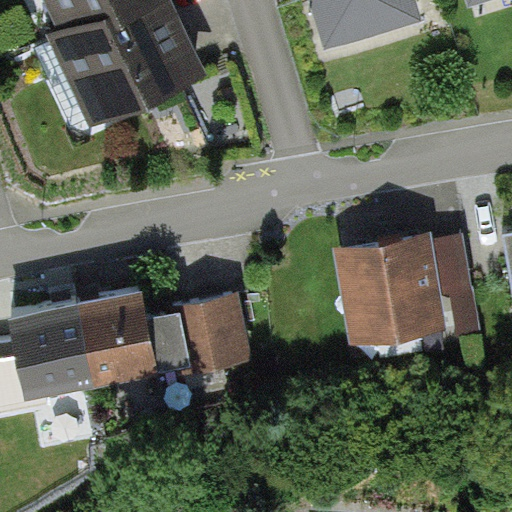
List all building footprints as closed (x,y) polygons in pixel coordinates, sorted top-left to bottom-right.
[(65,0),(76,23),(60,30),(104,123),(211,73),(176,0),(65,0)] [(418,0),(313,0),(325,40),(422,12),(418,0)] [(511,222),(503,224),(511,279),(511,222)] [(457,225),(337,249),(357,346),(476,322),(457,225)] [(165,280),(13,310),(21,349),(0,353),(0,398),(181,361),(165,280)] [(250,287),(189,300),(200,351),(261,338),(250,287)]
